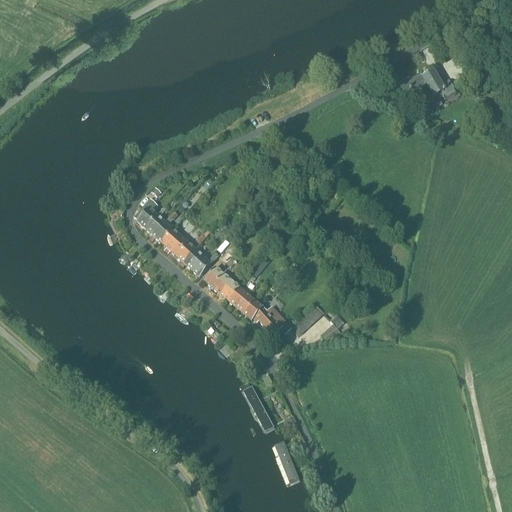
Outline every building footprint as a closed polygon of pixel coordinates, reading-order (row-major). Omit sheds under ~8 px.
[(323,37),(259,68),(274,98),(338,66),(323,37)] [(407,85),(413,96),(426,88),(433,100),(441,95),(445,102),(456,96),(448,83),(441,87),(433,73),(422,79),(420,77),(407,85)] [(161,195),(155,190),(151,194),(157,199),(161,195)] [(157,207),(150,201),(134,220),(137,223),(136,224),(145,231),(157,217),(152,213),(157,207)] [(164,209),(157,217),(159,219),(166,211),(164,209)] [(172,222),(172,223),(177,217),(174,214),(169,219),(172,222)] [(159,219),(157,217),(145,231),(153,238),(149,242),(165,224),(159,219)] [(165,224),(149,242),(152,244),(155,240),(160,245),(173,231),(168,227),(172,222),(169,219),(165,224)] [(183,265),(196,251),(173,231),(160,245),(166,250),(163,252),(167,256),(170,253),(181,263),(179,266),(181,268),(183,265)] [(205,240),(201,236),(195,243),(199,247),(205,240)] [(209,263),(196,251),(183,265),(181,268),(183,269),(185,267),(199,280),(218,258),(215,255),(209,263)] [(239,289),(216,269),(206,280),(204,283),(227,303),(239,289)] [(255,271),(251,275),(256,279),(260,275),(255,271)] [(255,302),(239,289),(227,303),(243,316),(255,302)] [(263,309),(255,302),(243,316),(251,323),(253,321),(255,324),(258,322),(272,338),(280,331),(285,336),(291,331),(272,309),(266,314),(262,310),(263,309)] [(316,308),(311,312),(319,320),(323,316),(316,308)] [(311,312),(307,315),(314,324),(319,320),(311,312)] [(307,315),(299,323),(306,331),(314,324),(307,315)] [(329,323),(333,327),(340,321),(336,317),(329,323)] [(344,325),(340,321),(333,327),(337,331),(344,325)] [(306,331),(299,323),(295,326),(302,335),(306,331)] [(302,335),(296,328),(295,326),(292,328),(293,333),(298,338),(302,335)] [(325,335),(321,338),(327,346),(331,343),(325,335)] [(266,436),(277,431),(253,386),(241,392),(266,436)] [(291,490),(303,485),(286,444),(274,448),(291,490)]
